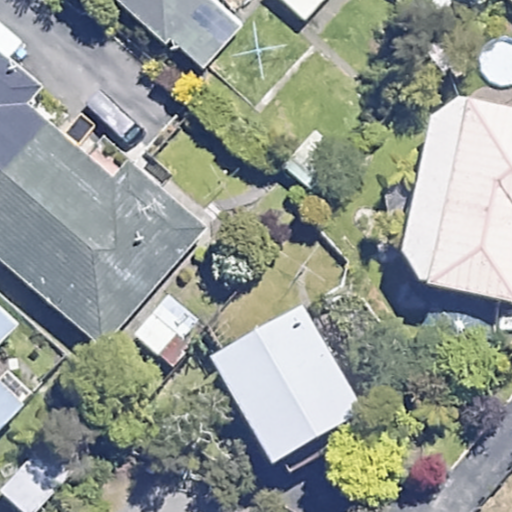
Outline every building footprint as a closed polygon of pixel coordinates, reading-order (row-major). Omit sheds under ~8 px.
[(125,0),(204,72),(244,29),(212,0),(125,0)] [(328,0),(281,0),(307,23),(328,0)] [(404,0),(416,10),(423,0),(404,0)] [(489,0),(433,0),(426,11),(461,37),(489,0)] [(0,255),(110,345),(203,231),(127,169),(117,181),(29,109),(43,92),(5,61),(21,40),(0,22),(0,255)] [(399,279),(511,303),(511,111),(438,96),(399,279)] [(366,413),(304,307),(214,359),(275,465),(366,413)] [(0,345),(17,327),(0,311),(0,432),(27,403),(0,378),(0,345)] [(39,511),(80,472),(51,443),(3,491),(24,511),(39,511)]
